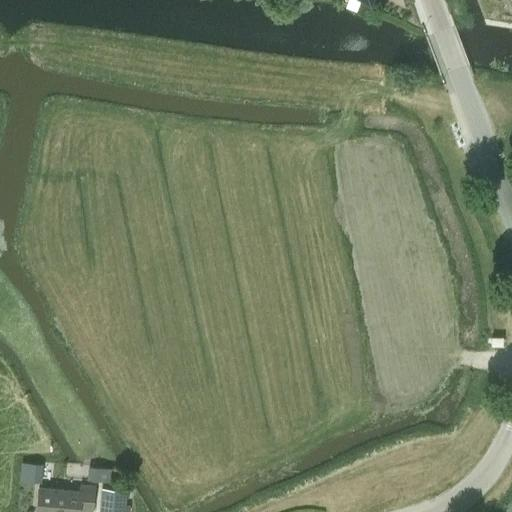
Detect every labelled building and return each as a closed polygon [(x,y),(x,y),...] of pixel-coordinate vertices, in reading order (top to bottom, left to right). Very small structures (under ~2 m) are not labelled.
[(502,347),(502,337),(490,337),(490,347),(502,347)] [(97,480),(109,480),(109,471),(96,471),(97,480)] [(19,474),(18,485),(30,487),(31,476),(19,474)] [(87,511),(90,511),(93,486),(80,485),(79,490),(38,487),(36,511),(78,511),(87,511)] [(123,511),(126,489),(101,487),(99,511),(123,511)]
